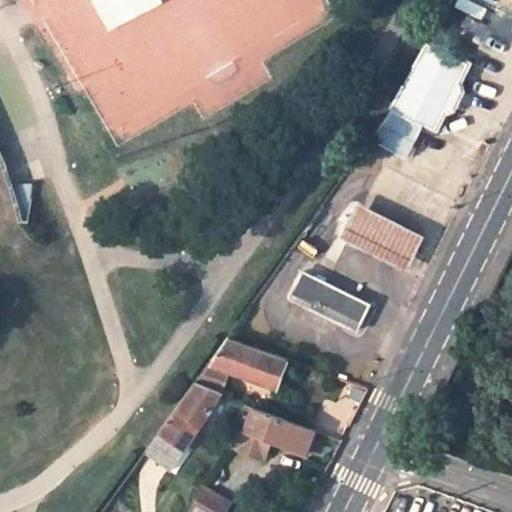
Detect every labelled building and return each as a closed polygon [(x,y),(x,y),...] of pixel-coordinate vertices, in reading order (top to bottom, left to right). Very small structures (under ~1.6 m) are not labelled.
[(422,127),(425,123),(435,129),(444,112),(453,108),(463,90),(460,80),(470,62),(428,42),(415,65),(427,71),(418,90),(405,83),(389,111),(422,127)] [(406,156),(422,127),(389,111),(371,137),(406,156)] [(0,217),(23,220),(16,193),(10,173),(3,154),(0,146),(0,217)] [(425,229),(365,199),(343,241),(404,270),(425,229)] [(371,304),(304,270),(289,295),(358,330),(371,304)] [(223,389),(231,368),(248,373),(249,367),(281,378),(288,358),(229,336),(198,379),(223,389)] [(278,384),(281,378),(249,367),(248,373),(278,384)] [(174,467),(181,457),(204,424),(201,422),(223,389),(198,379),(147,450),(174,467)] [(315,429),(246,402),(238,424),(272,438),(307,451),(315,429)] [(266,454),(272,438),(238,424),(233,436),(231,440),(266,454)] [(225,511),(231,502),(204,487),(191,510),(194,511),(225,511)]
